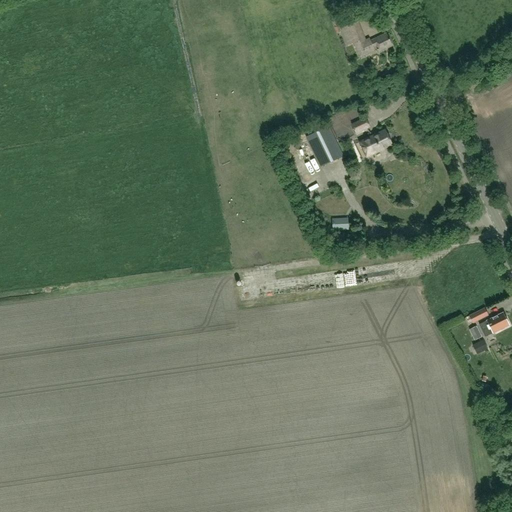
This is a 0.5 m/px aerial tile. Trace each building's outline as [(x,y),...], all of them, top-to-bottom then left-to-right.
[(378,51),(391,46),(386,33),(366,42),(357,22),(341,29),(348,45),(354,42),(360,56),(375,49),(374,47),(376,46),(378,51)] [(356,133),(369,127),(365,117),(352,124),(356,133)] [(343,155),(329,126),(306,137),(320,166),(343,155)] [(372,153),(391,145),(385,130),(366,139),(372,153)] [(350,137),(343,141),(347,148),(354,144),(350,137)] [(318,195),(323,193),(319,183),(314,185),(318,195)] [(333,230),(341,229),(341,219),(333,220),(333,230)] [(324,288),(338,287),(337,271),(323,272),(324,288)] [(469,315),(472,323),(488,315),(484,307),(469,315)] [(502,312),(479,324),(485,336),(508,325),(502,312)] [(482,337),(476,325),(469,329),(474,341),(482,337)] [(488,349),(483,339),(472,344),(477,354),(488,349)]
